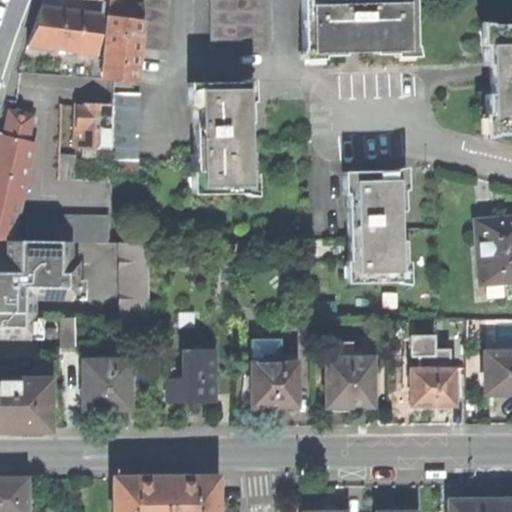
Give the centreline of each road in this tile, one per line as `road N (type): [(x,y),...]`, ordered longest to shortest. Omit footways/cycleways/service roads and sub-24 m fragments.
road 1 (unclassified): [(0,447),(261,447)]
road 2 (unclassified): [(261,447),(511,452)]
road 3 (residential): [(511,168),(380,139),(361,105)]
